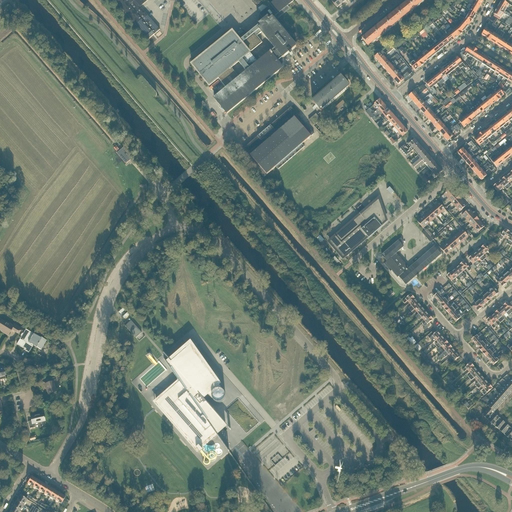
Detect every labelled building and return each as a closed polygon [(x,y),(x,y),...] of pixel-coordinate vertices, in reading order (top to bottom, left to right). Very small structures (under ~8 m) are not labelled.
[(116,0),(116,1),(115,1),(116,2),(116,1),(121,7),(120,7),(121,7),(126,13),(131,19),(136,25),(141,30),(141,31),(146,36),(146,37),(147,37),(149,39),(148,39),(148,40),(160,30),(160,29),(141,7),(141,6),(148,0),(148,1),(148,0),(116,0)] [(288,36),(290,35),(277,19),(280,17),(290,9),(288,6),(294,1),(293,0),(276,0),(274,2),(273,2),(274,2),(271,5),(271,4),(270,5),(265,9),(261,13),(259,14),(260,14),(265,20),(260,24),(258,26),(257,27),(252,31),(240,40),(233,31),(192,65),(209,86),(219,78),(227,88),(214,98),(227,114),(283,68),(282,67),(281,66),(282,65),(283,64),(283,63),(284,62),(284,61),(284,60),(283,59),(283,58),(289,53),(291,55),(293,54),(291,52),(297,47),(288,36)] [(415,9),(425,0),(409,0),(408,1),(415,9)] [(506,9),(509,4),(502,0),(501,3),(500,2),(499,5),(506,9)] [(403,18),(415,9),(408,1),(397,10),(403,18)] [(480,7),(481,5),(474,1),(472,5),(479,10),(480,7)] [(478,12),(479,10),(472,5),(469,10),(476,14),(477,12),(478,12)] [(505,12),(506,9),(499,5),(497,7),(498,7),(497,10),(504,14),(505,12)] [(469,10),(466,8),(464,7),(462,9),(468,12),(466,14),(474,19),(475,16),(476,14),(469,10)] [(392,27),(403,18),(397,10),(385,20),(392,27)] [(501,18),(504,14),(497,10),(494,14),(495,15),(494,16),(500,20),(501,18)] [(474,19),(466,14),(464,13),(463,16),(460,14),(459,16),(461,18),(464,19),(470,23),(471,23),(474,19)] [(463,33),(456,25),(453,22),(451,19),(449,21),(455,28),(453,30),(458,37),(463,33)] [(468,26),(470,23),(464,19),(460,23),(467,28),(469,26),(468,26)] [(380,37),(392,27),(385,20),(374,29),(380,37)] [(467,28),(460,23),(459,21),(456,25),(463,33),(462,32),(464,30),(465,30),(467,28)] [(486,38),(492,29),(494,26),(496,24),(494,23),(489,30),(486,28),(482,35),(486,38)] [(449,33),(447,31),(445,28),(443,26),(441,28),(447,35),(445,37),(450,43),(452,42),(452,41),(454,39),(449,33)] [(422,37),(427,34),(422,28),(418,32),(422,37)] [(369,46),(380,37),(374,29),(362,39),(369,46)] [(491,41),(495,34),(497,32),(494,30),(492,29),(486,38),(491,41)] [(456,38),(458,37),(453,30),(449,33),(454,39),(456,38)] [(495,44),(503,32),(501,30),(500,33),(499,32),(497,35),(495,34),(491,41),(495,44)] [(499,47),(504,40),(501,38),(505,33),(503,32),(495,44),(497,45),(497,46),(499,47)] [(449,44),(444,37),(441,40),(435,33),(434,34),(444,47),(446,45),(447,46),(449,44)] [(443,49),(444,47),(434,34),(432,35),(436,40),(433,42),(441,51),(443,49)] [(504,49),(511,36),(511,35),(507,41),(504,40),(499,47),(501,48),(502,48),(504,49)] [(436,54),(428,43),(424,39),(422,40),(429,49),(427,51),(432,58),(434,56),(434,55),(436,54)] [(441,51),(433,42),(433,41),(430,43),(429,42),(428,43),(436,54),(438,52),(439,53),(441,51)] [(391,52),(391,51),(394,49),(393,47),(385,53),(383,55),(380,52),(375,57),(379,62),(391,52)] [(469,55),(474,48),(473,49),(471,48),(470,48),(469,47),(464,54),(462,52),(459,55),(464,60),(468,55),(469,55)] [(474,58),(478,51),(474,48),(469,55),(474,58)] [(393,52),(391,51),(391,52),(379,62),(383,66),(388,61),(386,59),(391,54),(392,55),(393,55),(394,54),(393,53),(393,52)] [(430,59),(432,58),(427,51),(423,54),(428,61),(430,59)] [(480,52),(480,53),(478,51),(474,58),(472,61),(470,64),(469,65),(471,66),(473,62),(473,63),(475,59),(478,61),(483,54),(480,52)] [(426,62),(428,61),(423,54),(418,58),(424,64),(426,63),(426,62)] [(480,67),(482,64),(486,57),(484,56),(485,55),(483,54),(478,61),(480,62),(478,66),(480,67)] [(412,59),(410,57),(410,56),(407,58),(409,60),(409,62),(410,64),(410,65),(415,71),(415,70),(416,71),(418,69),(417,69),(419,67),(414,61),(412,59)] [(416,60),(414,57),(412,59),(414,61),(419,67),(420,68),(424,64),(418,58),(416,60)] [(464,65),(463,63),(458,57),(455,59),(455,58),(453,60),(458,67),(460,69),(463,67),(465,69),(466,68),(467,69),(468,68),(465,64),(464,65)] [(489,58),(488,58),(486,57),(482,64),(486,66),(491,59),(489,58)] [(495,62),(493,61),(491,59),(486,66),(491,69),(495,62)] [(394,64),(397,62),(395,60),(393,62),(390,64),(388,61),(383,66),(387,71),(394,64)] [(456,68),(458,67),(453,60),(451,62),(449,64),(454,70),(456,72),(458,74),(460,73),(456,68)] [(391,75),(396,70),(394,68),(396,66),(398,64),(397,62),(394,64),(387,71),(391,75)] [(497,63),(497,64),(495,62),(491,69),(495,72),(500,65),(497,63)] [(451,73),(454,70),(449,64),(448,65),(447,65),(445,66),(451,73)] [(498,77),(499,75),(504,68),(502,67),(502,66),(500,65),(495,72),(497,74),(496,75),(498,77)] [(449,75),(451,73),(445,66),(443,68),(441,70),(450,81),(452,79),(449,75)] [(506,69),(504,68),(499,75),(503,78),(508,70),(506,69)] [(395,80),(405,71),(403,69),(398,73),(396,70),(391,75),(395,80)] [(402,77),(407,72),(406,70),(405,71),(395,80),(399,84),(404,80),(402,77)] [(446,84),(450,81),(441,70),(439,72),(439,71),(437,73),(442,80),(446,84)] [(511,73),(510,72),(511,72),(508,70),(503,78),(508,80),(511,73)] [(439,83),(442,80),(437,73),(435,75),(433,76),(439,83)] [(156,92),(154,89),(143,77),(142,76),(142,75),(141,75),(140,75),(139,75),(138,75),(138,76),(137,76),(137,77),(140,81),(137,84),(148,97),(153,93),(153,94),(154,94),(154,95),(153,95),(153,96),(153,97),(155,99),(155,98),(156,98),(156,97),(156,96),(157,96),(157,95),(157,94),(157,93),(156,92)] [(443,89),(440,85),(439,83),(433,76),(432,78),(431,78),(429,79),(434,86),(437,90),(439,88),(441,91),(443,89)] [(346,82),(344,79),(341,77),(337,80),(335,78),(333,79),(336,82),(313,102),(321,112),(323,110),(348,88),(349,90),(351,88),(350,87),(346,82)] [(432,88),(434,86),(429,79),(427,81),(425,83),(427,85),(425,86),(429,91),(433,95),(436,93),(432,88)] [(495,88),(498,86),(496,84),(495,83),(491,87),(500,99),(501,99),(500,98),(504,95),(499,89),(497,90),(495,88)] [(423,92),(427,89),(423,85),(420,88),(421,90),(417,94),(414,91),(409,96),(413,101),(418,96),(423,92)] [(496,102),(500,99),(491,87),(489,89),(491,92),(489,93),(496,102)] [(496,102),(489,93),(488,92),(486,94),(487,94),(485,96),(487,98),(492,105),(494,103),(494,104),(496,102)] [(417,105),(422,100),(418,96),(413,101),(417,105)] [(492,105),(487,98),(485,96),(481,99),(483,102),(489,108),(491,107),(490,106),(492,105)] [(378,109),(384,104),(380,99),(375,104),(378,109)] [(420,110),(431,101),(429,99),(427,101),(426,101),(424,103),(422,100),(417,105),(420,110)] [(484,111),(477,103),(475,100),(473,102),(475,104),(473,106),(481,115),(483,113),(482,113),(484,111)] [(424,114),(430,109),(432,108),(431,107),(432,106),(430,104),(432,103),(431,101),(420,110),(424,114)] [(481,104),(479,101),(477,103),(484,111),(486,110),(489,108),(483,102),(481,104)] [(382,114),(388,109),(384,104),(378,109),(382,114)] [(473,106),(471,108),(469,105),(467,107),(469,109),(476,118),(478,116),(478,117),(481,115),(473,106)] [(295,112),(291,107),(241,151),(257,169),(264,177),(276,167),(278,170),(301,150),(305,147),(302,144),(314,134),(295,111),(295,112)] [(384,120),(392,113),(388,109),(382,114),(385,116),(383,118),(384,120)] [(428,119),(434,114),(430,109),(424,114),(428,119)] [(473,121),(475,120),(474,119),(476,118),(469,109),(468,110),(470,112),(467,115),(473,121)] [(463,118),(462,116),(459,112),(457,114),(461,119),(459,121),(464,127),(468,124),(469,125),(469,124),(463,118)] [(390,123),(396,118),(392,113),(384,120),(386,122),(388,120),(390,123)] [(321,120),(316,114),(311,118),(316,124),(321,120)] [(432,123),(438,118),(434,114),(428,119),(432,123)] [(465,116),(464,114),(462,116),(463,118),(469,124),(473,121),(467,115),(465,116)] [(511,123),(510,121),(504,115),(502,116),(502,117),(500,118),(507,127),(511,123)] [(436,128),(446,119),(448,117),(446,116),(442,119),(440,120),(438,118),(432,123),(436,128)] [(394,127),(400,123),(396,118),(390,123),(394,127)] [(507,127),(500,118),(498,120),(496,121),(501,128),(504,126),(505,128),(507,127)] [(440,132),(446,127),(443,125),(446,123),(445,122),(448,120),(446,119),(436,128),(440,132)] [(497,134),(499,132),(498,131),(501,129),(495,122),(493,124),(491,126),(496,132),(497,134)] [(398,132),(404,127),(400,123),(394,127),(398,132)] [(458,124),(454,128),(449,132),(451,134),(454,132),(454,131),(457,129),(459,131),(461,129),(458,124)] [(444,136),(449,132),(454,128),(452,126),(448,130),(446,127),(440,132),(444,136)] [(492,135),(496,132),(491,126),(489,127),(487,129),(492,135)] [(403,137),(408,132),(404,127),(398,132),(403,137)] [(488,139),(492,135),(487,129),(485,131),(483,132),(482,132),(488,139)] [(444,136),(448,141),(453,136),(451,134),(449,132),(444,136)] [(486,145),(488,143),(486,140),(488,139),(482,132),(478,136),(484,142),(486,145)] [(479,146),(484,142),(478,136),(479,136),(474,139),(479,146)] [(413,150),(419,145),(415,139),(414,140),(412,141),(408,145),(411,147),(410,148),(411,148),(409,149),(410,150),(407,152),(406,150),(408,149),(404,145),(399,150),(405,157),(412,152),(413,150)] [(509,157),(511,155),(511,150),(510,147),(508,144),(509,144),(505,139),(503,141),(507,145),(505,146),(507,149),(504,151),(509,157)] [(475,146),(472,141),(468,144),(470,147),(465,151),(463,149),(458,153),(462,158),(469,151),(472,149),(473,148),(475,146)] [(418,155),(419,155),(424,150),(419,145),(413,150),(418,155)] [(132,158),(123,148),(117,153),(126,164),(132,158)] [(429,155),(428,154),(424,150),(419,155),(421,157),(420,158),(412,165),(414,168),(429,155)] [(466,162),(471,158),(469,155),(471,153),(469,151),(462,158),(466,162)] [(502,153),(501,151),(499,152),(505,161),(509,157),(504,151),(502,153)] [(505,161),(499,152),(498,152),(494,155),(501,164),(505,161)] [(427,166),(433,161),(429,155),(414,168),(416,170),(424,163),(427,166)] [(491,157),(490,155),(488,156),(497,167),(501,164),(494,155),(491,157)] [(474,171),(479,167),(481,165),(479,163),(482,160),(484,158),(482,156),(480,158),(477,160),(470,167),(474,171)] [(473,160),(471,158),(466,162),(470,167),(477,160),(475,158),(473,160)] [(431,171),(438,166),(433,161),(427,166),(431,171)] [(442,172),(443,171),(438,166),(431,171),(436,177),(437,176),(440,173),(440,174),(442,172)] [(481,169),(479,167),(474,171),(477,175),(485,169),(483,167),(481,169)] [(482,180),(487,176),(484,173),(487,171),(485,169),(477,175),(481,180),(482,180)] [(508,184),(511,182),(506,176),(502,180),(509,188),(511,187),(508,184)] [(507,190),(509,188),(502,180),(498,183),(502,189),(505,187),(507,190)] [(499,191),(502,189),(498,183),(493,187),(500,195),(502,194),(499,191)] [(448,198),(455,192),(451,188),(444,194),(448,198)] [(457,194),(455,192),(448,198),(452,203),(459,197),(457,194)] [(461,199),(459,197),(452,203),(456,207),(463,201),(461,199)] [(386,220),(379,199),(330,242),(343,257),(368,236),(369,238),(382,227),(381,225),(386,220)] [(460,212),(467,206),(463,201),(456,207),(460,212)] [(441,213),(445,209),(439,203),(435,206),(441,213)] [(436,217),(441,213),(435,206),(430,210),(436,217)] [(466,219),(473,213),(469,209),(463,215),(466,219)] [(432,221),(436,217),(430,210),(426,214),(432,221)] [(475,215),(473,213),(466,219),(470,224),(477,217),(475,215)] [(428,224),(432,221),(426,214),(422,218),(428,224)] [(479,220),(477,217),(470,224),(474,228),(481,222),(479,220)] [(423,228),(428,224),(422,218),(418,221),(417,221),(423,228)] [(478,232),(485,226),(481,222),(474,228),(478,232)] [(464,240),(469,236),(463,229),(458,233),(464,240)] [(431,242),(433,240),(425,230),(422,233),(431,242)] [(510,233),(506,230),(505,230),(500,239),(502,240),(503,237),(506,239),(510,233)] [(460,244),(464,240),(458,233),(454,237),(460,244)] [(456,248),(460,244),(454,237),(450,241),(456,248)] [(402,244),(404,242),(401,238),(382,255),(387,261),(384,264),(391,272),(392,271),(398,278),(399,277),(406,285),(441,254),(435,246),(409,268),(396,254),(404,247),(402,244)] [(451,251),(456,248),(450,241),(445,244),(451,251)] [(447,255),(451,251),(445,244),(441,248),(447,255)] [(491,254),(493,253),(486,245),(481,248),(486,254),(488,252),(491,254)] [(483,256),(486,254),(481,248),(477,252),(484,260),(486,259),(483,256)] [(482,262),(484,260),(477,252),(473,255),(477,261),(480,259),(482,262)] [(475,270),(477,269),(476,267),(480,264),(477,261),(473,255),(469,259),(473,264),(471,266),(475,270)] [(471,266),(469,267),(464,262),(460,265),(464,271),(467,269),(470,272),(474,269),(471,266)] [(462,273),(464,271),(460,265),(456,269),(464,279),(466,278),(464,276),(462,273)] [(462,280),(464,279),(456,269),(451,272),(456,278),(458,276),(462,280)] [(511,272),(510,271),(508,273),(505,270),(503,271),(511,280),(511,278),(511,272)] [(506,283),(511,280),(503,271),(502,273),(504,276),(502,278),(506,283)] [(454,280),(456,278),(451,272),(447,276),(452,281),(454,284),(456,283),(454,280)] [(502,278),(499,280),(497,277),(495,279),(502,287),(506,283),(502,278)] [(495,296),(499,293),(492,285),(490,286),(492,289),(490,291),(495,296)] [(441,294),(444,292),(442,290),(434,297),(438,301),(443,296),(441,294)] [(490,291),(488,293),(485,290),(483,292),(490,300),(495,296),(490,291)] [(486,304),(490,300),(483,292),(481,294),(484,297),(481,299),(486,304)] [(409,303),(415,299),(411,294),(403,302),(405,304),(407,301),(409,303)] [(441,305),(449,298),(448,296),(445,299),(443,296),(438,301),(441,305)] [(448,302),(451,300),(449,298),(441,305),(445,309),(450,305),(448,302)] [(481,299),(479,301),(477,298),(475,299),(482,307),(486,304),(481,299)] [(410,310),(418,303),(415,299),(409,303),(411,306),(409,308),(410,310)] [(478,311),(482,307),(475,299),(473,301),(476,304),(473,306),(478,311)] [(511,307),(511,301),(509,304),(508,302),(503,306),(511,314),(511,312),(510,310),(511,307)] [(417,312),(422,307),(418,303),(410,310),(412,312),(415,309),(417,312)] [(449,313),(457,306),(455,305),(452,307),(450,305),(445,309),(449,313)] [(455,311),(458,308),(457,306),(449,313),(452,318),(457,313),(455,311)] [(509,316),(511,314),(503,306),(499,310),(504,315),(506,313),(509,316)] [(417,318),(426,311),(422,307),(417,312),(419,314),(416,317),(417,318)] [(456,322),(468,311),(467,310),(463,314),(460,311),(457,313),(452,318),(456,322)] [(501,317),(504,315),(499,310),(495,313),(502,322),(504,320),(501,317)] [(424,320),(429,315),(426,311),(417,318),(419,320),(422,318),(424,320)] [(500,323),(502,322),(495,313),(491,317),(496,322),(498,320),(500,323)] [(433,320),(432,319),(429,315),(424,320),(426,322),(423,325),(425,327),(433,320)] [(493,324),(496,322),(491,317),(487,321),(494,329),(496,327),(493,324)] [(6,322),(6,323),(0,319),(0,329),(1,330),(1,331),(8,336),(11,330),(19,334),(22,329),(15,324),(13,327),(9,325),(10,324),(6,322)] [(137,327),(132,321),(126,326),(131,332),(137,327)] [(37,335),(37,336),(26,330),(23,334),(22,333),(21,336),(22,337),(17,344),(22,347),(24,349),(24,350),(29,353),(32,347),(34,345),(36,346),(36,347),(41,350),(47,341),(37,335)] [(436,340),(441,336),(438,331),(430,339),(431,341),(434,338),(436,340)] [(478,337),(481,335),(480,333),(472,340),(475,344),(481,340),(478,337)] [(413,345),(416,342),(413,339),(414,338),(411,335),(407,338),(413,345)] [(437,347),(445,340),(441,336),(436,340),(438,343),(435,345),(437,347)] [(443,349),(449,344),(445,340),(437,347),(439,349),(441,347),(443,349)] [(479,348),(487,341),(486,340),(483,342),(481,340),(475,344),(479,348)] [(489,343),(487,341),(479,348),(483,352),(488,348),(491,345),(489,343)] [(418,351),(424,346),(420,342),(415,347),(418,351)] [(444,355),(452,348),(449,344),(443,349),(445,351),(443,354),(444,355)] [(212,399),(213,399),(213,400),(214,400),(215,401),(216,402),(217,402),(218,403),(219,403),(220,402),(221,402),(222,402),(223,401),(224,400),(225,399),(225,398),(225,397),(226,396),(226,395),(225,394),(225,393),(224,392),(223,391),(222,390),(223,390),(191,345),(172,362),(171,362),(168,365),(180,382),(169,391),(156,402),(199,451),(202,449),(200,446),(202,444),(204,442),(215,433),(216,432),(222,427),(223,429),(224,427),(226,426),(224,425),(226,424),(203,397),(207,394),(212,399)] [(451,357),(456,352),(452,348),(444,355),(441,358),(442,359),(445,356),(446,357),(449,355),(451,357)] [(486,357),(494,350),(493,348),(490,350),(488,348),(483,352),(486,357)] [(493,354),(496,351),(494,350),(486,357),(490,361),(495,356),(493,354)] [(451,364),(460,357),(456,352),(451,357),(453,359),(450,362),(451,364)] [(494,365),(502,358),(500,356),(497,359),(495,356),(490,361),(494,365)] [(474,367),(472,364),(471,363),(467,366),(462,370),(464,372),(467,370),(469,372),(474,367)] [(478,371),(477,371),(474,367),(469,372),(471,374),(468,377),(470,379),(478,371)] [(482,376),(481,376),(478,371),(470,379),(471,381),(474,378),(476,380),(482,376)] [(485,380),(484,379),(482,376),(476,380),(478,383),(475,385),(477,387),(485,380)] [(53,382),(56,381),(55,378),(48,380),(49,383),(45,384),(49,394),(57,392),(53,382)] [(489,384),(486,381),(485,380),(477,387),(478,389),(481,386),(483,389),(489,384)] [(484,395),(492,388),(489,384),(483,389),(485,391),(483,394),(484,395)] [(507,398),(511,394),(504,388),(500,392),(507,398)] [(503,403),(507,398),(500,392),(496,397),(503,403)] [(499,407),(503,403),(496,397),(492,401),(495,404),(499,407)] [(499,407),(495,404),(492,401),(487,406),(489,407),(495,412),(499,407)] [(494,413),(495,412),(489,407),(483,415),(489,421),(495,414),(494,413)] [(34,424),(45,421),(43,413),(30,416),(31,421),(28,422),(30,429),(35,427),(34,424)] [(495,426),(501,419),(495,414),(489,421),(495,426)] [(500,430),(506,423),(501,419),(495,426),(500,430)] [(504,434),(510,428),(506,423),(500,430),(504,434)] [(188,451),(183,456),(186,460),(191,455),(188,451)] [(33,487),(37,480),(32,476),(27,483),(33,487)] [(38,490),(43,483),(37,480),(33,487),(38,490)] [(44,494),(48,486),(43,483),(38,490),(44,494)] [(50,497),(54,490),(48,486),(44,494),(50,497)] [(55,500),(60,493),(54,490),(50,497),(55,500)] [(61,504),(65,497),(60,493),(55,500),(61,504)] [(24,505),(27,500),(20,495),(17,501),(24,505)] [(20,511),(24,505),(17,501),(13,506),(20,511)]
